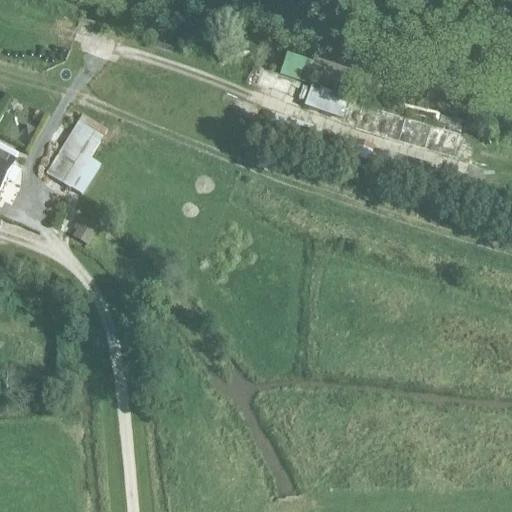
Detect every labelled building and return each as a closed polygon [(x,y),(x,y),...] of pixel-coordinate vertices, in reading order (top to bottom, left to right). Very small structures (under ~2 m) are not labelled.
[(454,158),(461,133),(350,100),(309,86),(301,106),(349,124),(353,126),(352,129),(454,158)] [(367,167),(372,149),(355,143),(355,142),(270,114),(262,139),(347,167),(349,161),(367,167)] [(83,198),(101,168),(91,162),(109,132),(83,117),(47,177),(83,198)] [(19,154),(0,144),(0,193),(14,167),(13,166),(19,154)] [(436,192),(443,170),(383,153),(377,175),(436,192)]
